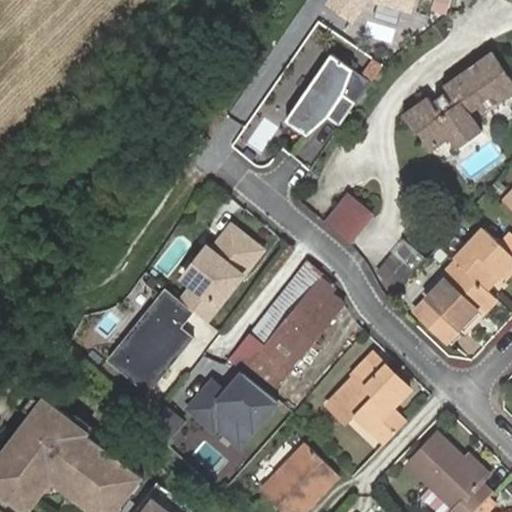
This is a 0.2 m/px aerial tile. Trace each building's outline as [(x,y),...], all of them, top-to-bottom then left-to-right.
[(325,0),(321,7),(349,28),(367,4),(411,16),(415,0),(325,0)] [(475,118),(511,91),(511,79),(491,52),(405,116),(430,150),(451,135),(459,147),(483,129),(475,118)] [(358,105),(341,94),(356,72),(334,57),(289,123),(310,137),(325,116),(342,128),(358,105)] [(373,84),(356,72),(341,94),(358,105),(373,84)] [(349,195),(325,224),(349,244),(373,216),(349,195)] [(208,322),(265,251),(234,226),(193,277),(195,287),(183,301),(195,311),(208,322)] [(486,228),(457,259),(461,262),(488,288),(502,273),(511,262),(511,231),(501,241),(486,228)] [(424,256),(407,241),(379,274),(396,289),(424,256)] [(457,259),(456,257),(424,292),(429,297),(461,262),(457,259)] [(461,262),(429,297),(416,310),(447,339),(460,325),(492,291),(488,288),(461,262)] [(511,262),(502,273),(508,277),(511,272),(511,262)] [(252,334),(295,368),(340,311),(297,277),(252,334)] [(196,336),(183,326),(195,311),(183,301),(168,289),(111,359),(150,392),(196,336)] [(492,291),(460,325),(465,330),(496,296),(492,291)] [(231,361),(244,373),(227,393),(214,382),(190,410),(216,431),(219,427),(242,446),(279,401),(273,396),(295,368),(252,334),(231,361)] [(405,422),(391,409),(410,389),(371,353),(353,373),(356,376),(328,406),(346,423),(355,414),(386,442),(405,422)] [(43,396),(0,452),(0,492),(25,511),(28,511),(53,480),(94,511),(117,511),(144,477),(88,434),(90,432),(43,396)] [(169,407),(166,411),(173,417),(160,433),(168,440),(184,420),(169,407)] [(173,417),(166,411),(153,427),(160,433),(173,417)] [(474,511),(486,500),(492,493),(481,483),(484,480),(462,459),(435,432),(407,461),(454,509),(452,511),(474,511)] [(261,492),(284,511),(307,511),(339,474),(302,443),(261,492)] [(462,459),(484,480),(489,475),(467,454),(462,459)] [(196,511),(158,483),(135,511),(196,511)] [(487,511),(493,507),(486,500),(474,511),(487,511)]
